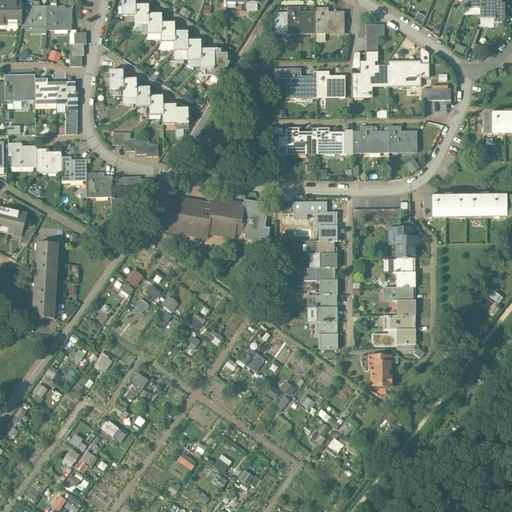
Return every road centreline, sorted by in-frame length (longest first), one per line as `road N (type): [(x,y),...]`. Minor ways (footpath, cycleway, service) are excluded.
road 1 (residential): [(463,76),(450,144),(426,178),(389,189),(168,176),(114,160),(91,138)]
road 2 (residential): [(91,138),(85,98),(107,0)]
road 3 (residential): [(361,0),(447,54),(463,76)]
